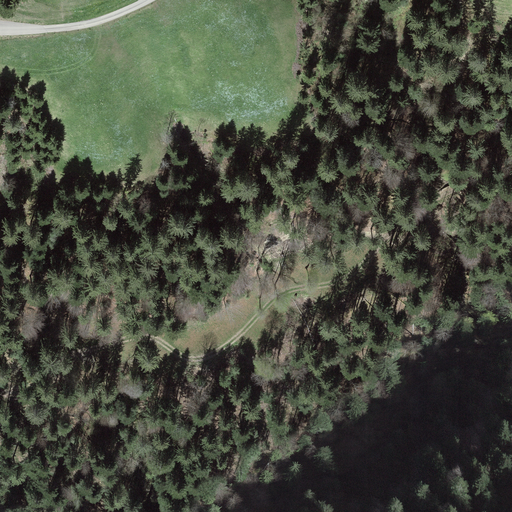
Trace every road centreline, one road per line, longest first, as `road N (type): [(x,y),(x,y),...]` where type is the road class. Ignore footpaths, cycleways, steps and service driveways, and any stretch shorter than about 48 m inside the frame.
road 1 (track): [(359,266),(343,279),(278,295),(212,355),(188,358),(138,336),(65,356),(29,394),(0,392)]
road 2 (unclassified): [(0,28),(85,24),(147,0)]
